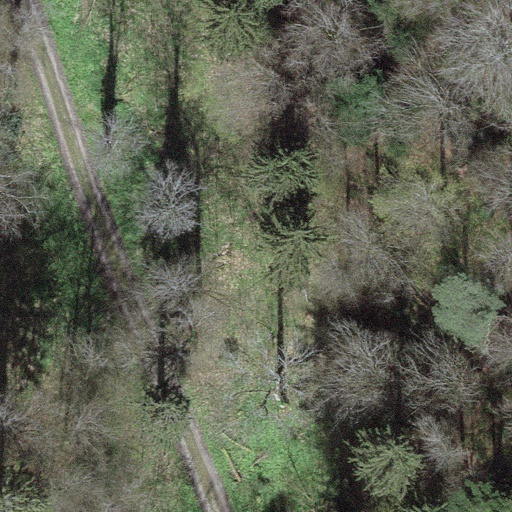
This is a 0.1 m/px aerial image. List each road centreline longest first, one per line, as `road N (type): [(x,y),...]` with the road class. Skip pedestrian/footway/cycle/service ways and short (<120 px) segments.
road 1 (track): [(20,0),(221,511)]
road 2 (track): [(123,254),(116,511)]
